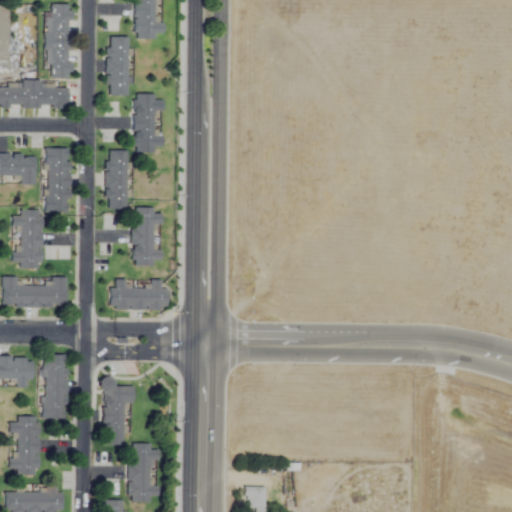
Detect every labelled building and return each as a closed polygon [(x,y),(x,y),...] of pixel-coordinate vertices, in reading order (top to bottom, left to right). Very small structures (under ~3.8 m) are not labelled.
[(131,0),(130,39),(153,40),(153,34),(160,34),(161,24),(152,23),(152,0),(131,0)] [(44,78),(67,78),(66,5),(44,5),(44,78)] [(124,38),(103,38),(103,96),(124,96),(124,38)] [(0,105),(64,105),(64,88),(37,88),(37,81),(18,82),(18,88),(0,87),(0,105)] [(129,153),(157,153),(158,97),(130,96),(129,153)] [(65,149),(41,149),(40,213),(65,213),(65,149)] [(123,210),(124,151),(103,151),(102,210),(123,210)] [(31,156),(0,155),(0,184),(30,185),(31,156)] [(128,265),(157,266),(157,251),(150,251),(150,226),(159,226),(159,215),(151,215),(151,208),(129,208),(128,265)] [(8,217),(8,233),(15,233),(16,251),(7,251),(8,268),(37,268),(36,210),(15,211),(15,217),(8,217)] [(63,278),(45,278),(45,286),(14,286),(14,278),(0,277),(0,308),(63,308),(63,278)] [(163,280),(141,280),(141,288),(126,288),(126,280),(111,280),(111,288),(105,288),(105,310),(163,310),(163,280)] [(62,356),(39,356),(40,419),(63,419),(62,356)] [(0,379),(13,380),(13,388),(28,388),(28,357),(0,357),(0,379)] [(99,444),(120,444),(120,405),(130,405),(130,387),(110,387),(110,378),(99,378),(99,444)] [(34,419),(6,419),(6,436),(13,436),(14,457),(6,457),(6,475),(35,474),(34,419)] [(149,444),(127,444),(127,502),(156,502),(156,485),(147,485),(147,468),(156,468),(156,451),(149,451),(149,444)] [(59,511),(59,493),(53,493),(53,485),(43,485),(43,493),(1,493),(1,511),(59,511)] [(262,511),(263,487),(242,487),(242,511),(262,511)] [(119,511),(120,501),(100,501),(99,511),(119,511)]
